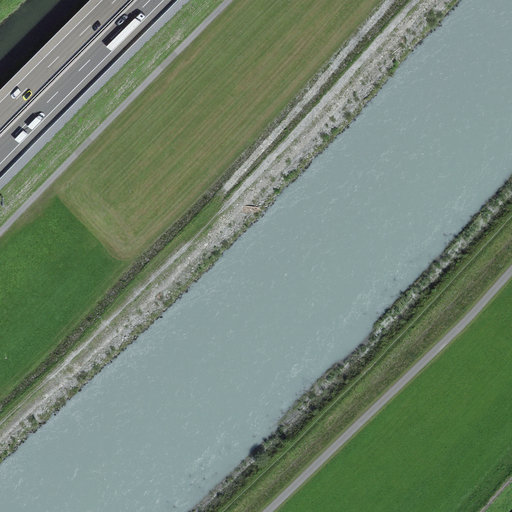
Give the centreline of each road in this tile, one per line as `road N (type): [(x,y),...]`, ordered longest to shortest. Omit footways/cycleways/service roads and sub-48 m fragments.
road 1 (track): [(273,511),(511,273)]
road 2 (track): [(232,0),(0,233)]
road 3 (track): [(187,0),(0,188)]
road 4 (motorway): [(0,151),(152,0)]
road 5 (motorway): [(117,0),(0,117)]
